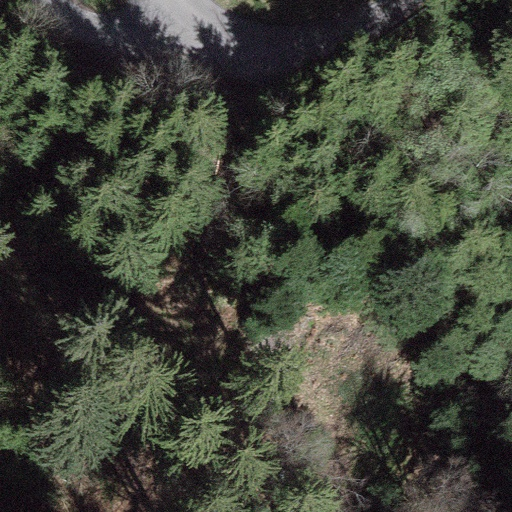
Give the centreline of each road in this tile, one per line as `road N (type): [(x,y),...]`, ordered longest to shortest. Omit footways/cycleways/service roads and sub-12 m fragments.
road 1 (track): [(157,0),(230,38),(274,45),(352,26),(390,0)]
road 2 (track): [(35,0),(48,15),(101,27),(157,0)]
